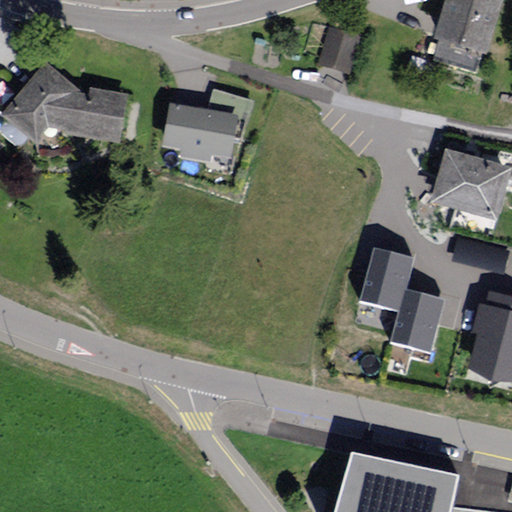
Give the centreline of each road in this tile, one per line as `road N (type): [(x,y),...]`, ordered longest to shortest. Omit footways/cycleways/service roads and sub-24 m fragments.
road 1 (tertiary): [(174,376),(511,449)]
road 2 (tertiary): [(20,0),(101,24),(184,23),(268,0)]
road 3 (tertiary): [(0,315),(174,376)]
road 4 (unclassified): [(174,376),(258,511)]
